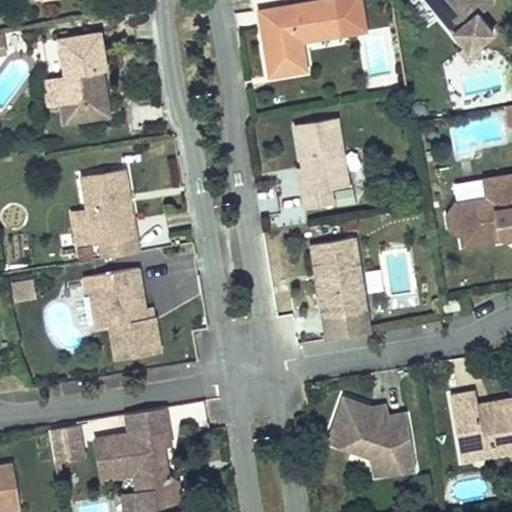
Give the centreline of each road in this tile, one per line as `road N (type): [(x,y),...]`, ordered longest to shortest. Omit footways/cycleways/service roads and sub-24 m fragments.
road 1 (residential): [(164,0),(229,383)]
road 2 (residential): [(273,376),(211,0)]
road 3 (residential): [(273,376),(450,347),(511,319)]
road 4 (residential): [(0,416),(229,383)]
road 5 (residential): [(294,511),(273,376)]
road 6 (residential): [(229,383),(254,511)]
